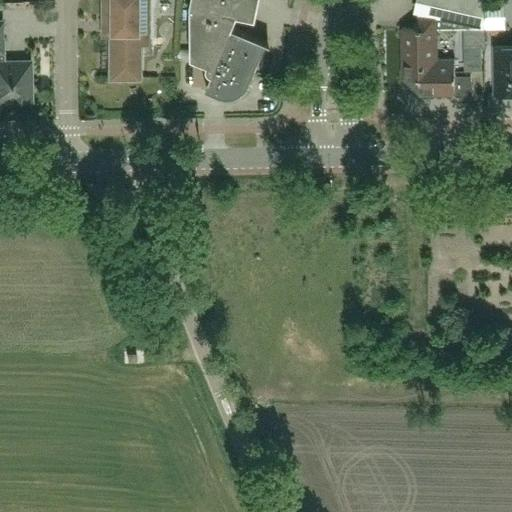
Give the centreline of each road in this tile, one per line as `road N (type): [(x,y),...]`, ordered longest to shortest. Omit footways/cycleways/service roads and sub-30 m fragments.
road 1 (unclassified): [(266,511),(139,192),(136,160)]
road 2 (tertiary): [(136,160),(318,158)]
road 3 (residential): [(70,162),(66,0)]
road 4 (tertiary): [(351,157),(511,155)]
road 5 (tertiary): [(336,25),(320,88),(318,158)]
road 6 (tertiary): [(351,157),(336,25)]
